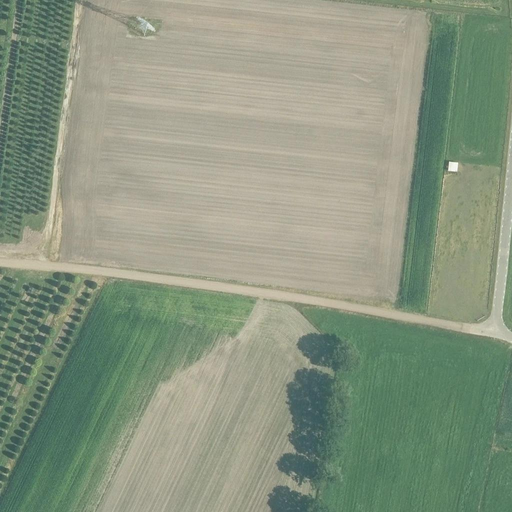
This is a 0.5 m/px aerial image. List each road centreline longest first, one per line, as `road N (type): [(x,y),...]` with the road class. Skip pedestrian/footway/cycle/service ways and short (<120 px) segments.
road 1 (track): [(0,260),(257,290),(495,334)]
road 2 (unclassified): [(511,338),(495,334),(511,171)]
